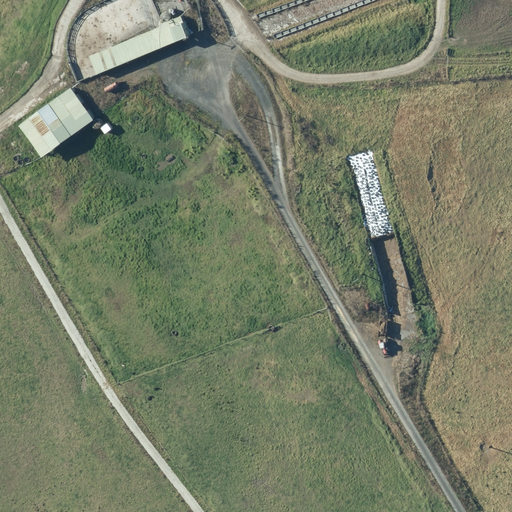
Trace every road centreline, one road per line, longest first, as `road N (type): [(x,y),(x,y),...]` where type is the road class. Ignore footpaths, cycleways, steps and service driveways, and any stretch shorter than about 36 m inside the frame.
road 1 (track): [(223,0),(254,42),(228,67),(334,284),(468,511)]
road 2 (track): [(0,117),(36,83),(92,0)]
